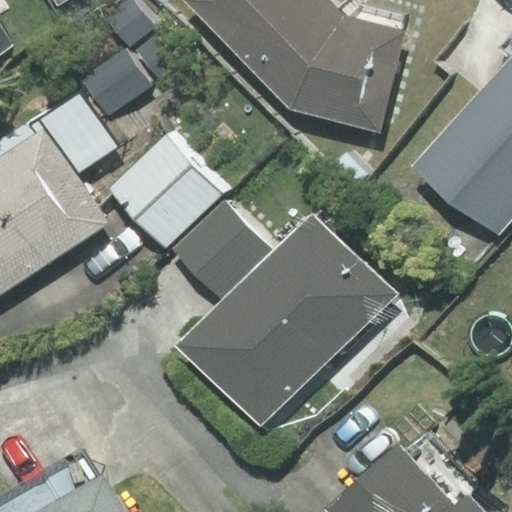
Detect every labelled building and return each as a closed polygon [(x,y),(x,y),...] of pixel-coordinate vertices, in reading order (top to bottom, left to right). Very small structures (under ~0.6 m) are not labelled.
[(353,20),(345,0),(201,0),(195,12),(293,114),(385,132),(405,30),(353,20)] [(0,61),(20,50),(0,16),(0,61)] [(511,216),(511,54),(413,165),(494,237),(511,216)] [(0,304),(113,224),(83,181),(124,152),(79,88),(0,144),(0,304)] [(174,132),(112,193),(168,250),(230,189),(174,132)] [(257,428),(402,294),(324,211),(278,254),(230,202),(173,255),(223,308),(182,347),(257,428)] [(491,511),(476,496),(463,508),(404,444),(329,511),(491,511)] [(121,511),(109,491),(74,511),(121,511)]
